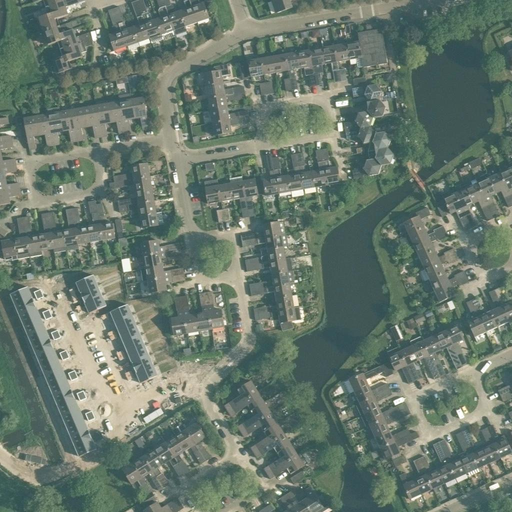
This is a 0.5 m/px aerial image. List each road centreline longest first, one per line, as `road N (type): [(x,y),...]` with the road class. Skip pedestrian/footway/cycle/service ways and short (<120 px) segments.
road 1 (residential): [(424,0),(245,29)]
road 2 (residential): [(473,372),(414,397),(430,434),(489,410)]
road 3 (residential): [(171,137),(167,76),(245,29)]
road 4 (residential): [(28,160),(34,194),(46,201),(95,193),(102,181),(97,150)]
road 5 (residential): [(71,335),(105,423),(130,421),(129,399)]
road 6 (residential): [(266,145),(260,108),(327,97),(335,132)]
road 7 (residential): [(207,386),(249,335),(238,275)]
